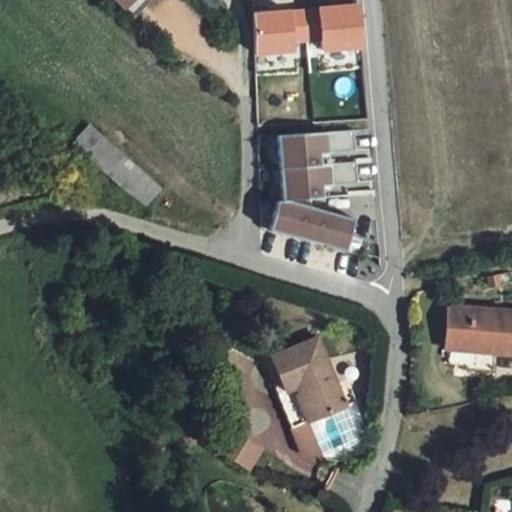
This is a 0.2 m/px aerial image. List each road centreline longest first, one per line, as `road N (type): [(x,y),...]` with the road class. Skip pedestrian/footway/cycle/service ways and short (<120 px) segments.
road 1 (unclassified): [(0,227),(84,213),(310,276),(385,311)]
road 2 (residential): [(385,311),(392,258),(372,0)]
road 3 (unclassified): [(385,311),(398,355),(389,447),(366,511)]
